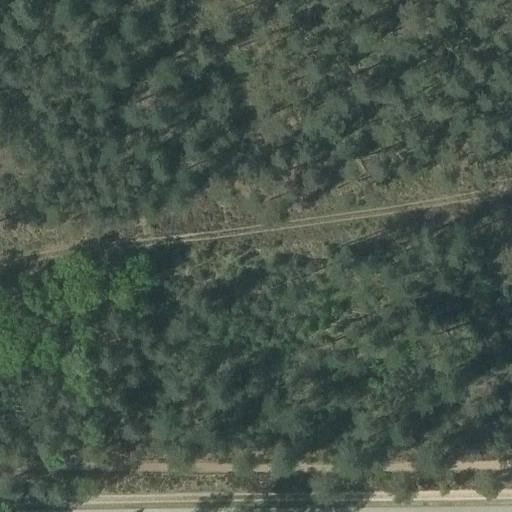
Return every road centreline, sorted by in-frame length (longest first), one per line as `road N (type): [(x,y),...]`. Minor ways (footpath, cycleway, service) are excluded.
road 1 (track): [(511,191),(0,268)]
road 2 (track): [(511,494),(0,501)]
